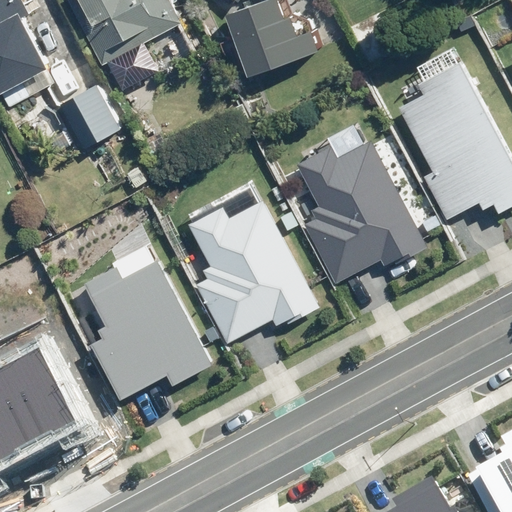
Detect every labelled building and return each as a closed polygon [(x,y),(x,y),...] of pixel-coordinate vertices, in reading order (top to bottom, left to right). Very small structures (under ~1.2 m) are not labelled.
[(0,0),(0,104),(2,108),(50,83),(43,71),(53,66),(24,10),(29,8),(24,0),(0,0)] [(69,0),(102,61),(107,59),(145,38),(182,18),(171,0),(69,0)] [(268,0),(225,15),(247,77),(319,52),(312,32),(299,37),(292,18),(286,20),(278,0),(268,0)] [(511,209),(511,137),(466,55),(419,81),(425,91),(404,102),(441,170),(429,176),(452,216),(483,199),(488,208),(500,202),(506,213),(511,209)] [(108,82),(72,101),(94,146),(132,127),(108,82)] [(314,209),(297,218),(330,281),(381,255),(386,264),(420,246),(362,135),(329,152),(324,142),(288,160),(314,209)] [(205,271),(187,280),(217,335),(267,309),(276,326),(315,306),(254,192),(245,197),(231,172),(169,205),(205,271)] [(208,360),(154,253),(120,270),(115,260),(79,278),(102,324),(83,333),(111,390),(160,366),(167,381),(208,360)] [(0,368),(0,461),(75,424),(37,350),(0,368)] [(511,511),(511,428),(504,433),(509,441),(503,444),(507,452),(473,471),(496,511),(511,511)] [(460,511),(439,471),(397,493),(402,504),(386,511),(460,511)]
